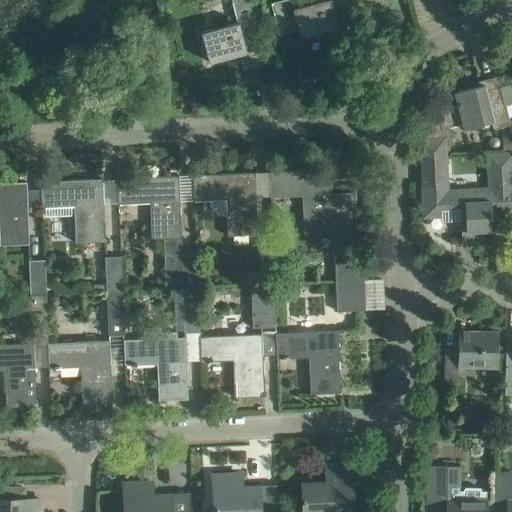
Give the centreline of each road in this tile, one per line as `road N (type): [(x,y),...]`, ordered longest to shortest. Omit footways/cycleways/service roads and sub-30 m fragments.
road 1 (residential): [(0,139),(395,124)]
road 2 (residential): [(80,438),(397,422)]
road 3 (residential): [(395,124),(415,61),(511,8)]
road 4 (residential): [(400,286),(395,124)]
road 5 (residential): [(397,422),(400,286)]
